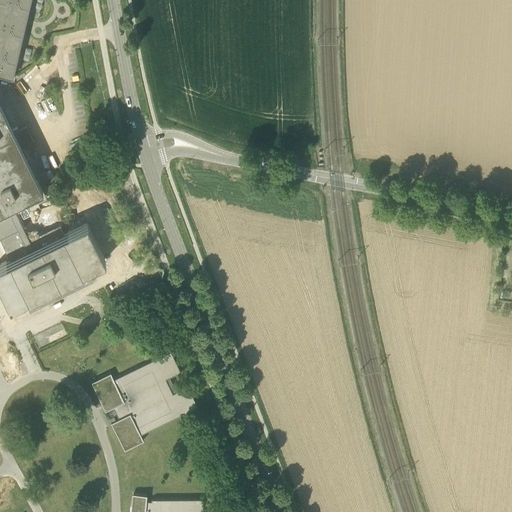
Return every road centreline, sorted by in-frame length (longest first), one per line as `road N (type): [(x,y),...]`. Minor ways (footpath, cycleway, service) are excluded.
road 1 (secondary): [(280,511),(147,155)]
road 2 (tertiary): [(147,155),(182,147),(511,212)]
road 3 (secondary): [(147,155),(113,0)]
